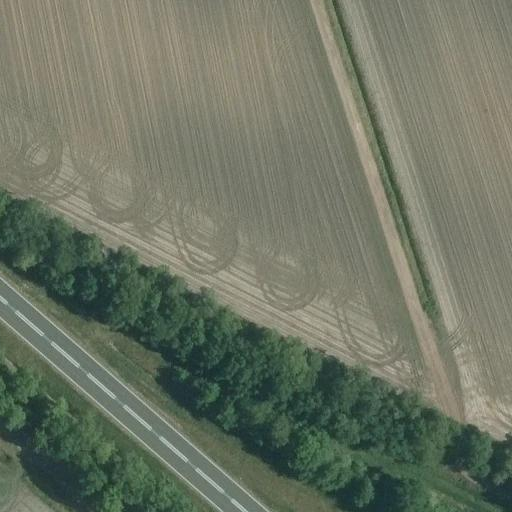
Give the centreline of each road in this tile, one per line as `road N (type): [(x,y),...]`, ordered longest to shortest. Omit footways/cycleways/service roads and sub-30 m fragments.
road 1 (track): [(511,490),(473,471),(457,441),(318,0)]
road 2 (trunk): [(243,511),(0,299)]
road 3 (unclassified): [(102,511),(0,422)]
